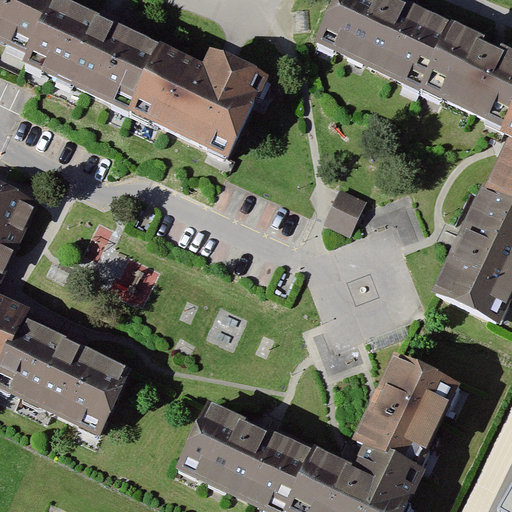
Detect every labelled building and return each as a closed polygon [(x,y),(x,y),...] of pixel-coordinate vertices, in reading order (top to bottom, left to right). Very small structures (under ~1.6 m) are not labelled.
[(0,0),(0,52),(233,156),(265,83),(226,65),(203,55),(195,72),(100,30),(57,11),(62,0),(0,0)] [(393,9),(374,0),(339,0),(319,46),(511,135),(511,155),(470,247),(445,300),(511,331),(511,328),(511,63),(492,54),(393,9)] [(34,210),(0,194),(0,392),(101,438),(130,375),(74,350),(26,329),(30,320),(0,306),(0,283),(10,261),(34,210)] [(365,206),(340,194),(324,228),(349,240),(365,206)] [(271,511),(403,511),(457,393),(393,364),(377,401),(348,464),(344,473),(269,440),(207,412),(180,471),(271,511)]
